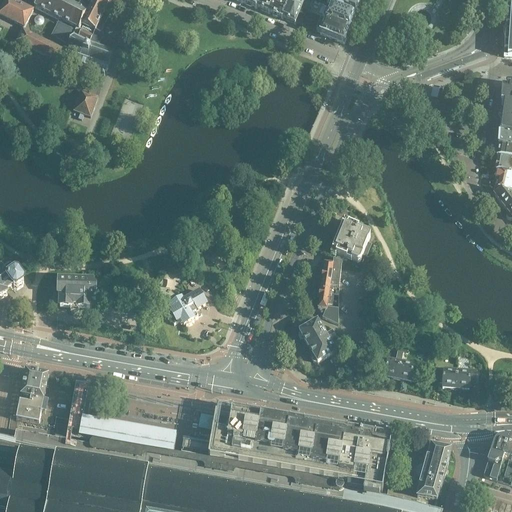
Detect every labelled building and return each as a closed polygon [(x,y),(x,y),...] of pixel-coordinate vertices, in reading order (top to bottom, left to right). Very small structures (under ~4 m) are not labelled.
[(14,0),(13,0),(6,0),(0,12),(0,15),(25,29),(34,11),(14,0)] [(79,30),(88,13),(87,13),(77,7),(63,0),(62,0),(27,0),(27,1),(26,0),(13,0),(14,0),(34,11),(35,9),(68,26),(79,31),(79,30)] [(93,0),(91,5),(87,13),(88,13),(79,30),(93,37),(94,35),(99,37),(109,17),(107,16),(112,7),(109,6),(111,0),(110,0),(93,0)] [(136,0),(111,0),(109,6),(112,7),(128,13),(131,14),(136,0)] [(243,0),(242,3),(257,9),(260,1),(260,0),(259,0),(243,0)] [(260,1),(257,9),(270,15),(275,0),(259,0),(260,0),(260,1)] [(283,20),(290,0),(275,0),(270,15),(283,20)] [(290,0),(283,20),(296,25),(300,14),(302,9),(305,0),(290,0)] [(312,0),(311,0),(305,0),(302,9),(308,11),(312,0)] [(332,6),(332,7),(357,17),(362,3),(355,0),(328,0),(327,4),(332,6)] [(326,20),(326,21),(351,31),(351,30),(356,18),(357,17),(332,7),(332,6),(327,4),(324,3),(322,6),(330,9),(329,12),(326,11),(323,19),(326,20)] [(303,28),(307,17),(307,16),(300,14),(296,25),(303,28)] [(320,34),(345,45),(351,31),(326,21),(325,23),(321,21),(316,32),(321,34),(320,34)] [(79,31),(68,26),(57,47),(66,52),(67,51),(69,52),(66,58),(106,74),(114,52),(109,50),(111,44),(93,37),(79,30),(79,31)] [(57,47),(24,30),(17,43),(60,64),(66,52),(57,47)] [(440,100),(446,102),(446,100),(448,101),(450,93),(448,92),(449,88),(443,87),(443,89),(440,100)] [(502,94),(501,96),(501,106),(502,106),(502,105),(503,105),(500,135),(502,135),(511,137),(511,87),(507,87),(502,87),(501,94),(502,94)] [(73,113),(80,115),(79,120),(82,122),(84,117),(91,119),(98,99),(81,92),(73,113)] [(123,110),(139,114),(142,103),(126,99),(123,110)] [(393,109),(394,117),(407,114),(405,106),(393,109)] [(499,135),(498,147),(499,147),(511,149),(511,137),(502,135),(500,135),(499,135)] [(73,144),(69,155),(78,158),(82,147),(73,144)] [(511,149),(499,147),(498,147),(497,156),(501,157),(502,157),(502,159),(511,161),(511,149)] [(501,160),(498,159),(496,171),(499,172),(498,172),(511,175),(511,161),(502,159),(501,159),(501,160)] [(498,181),(496,189),(499,190),(498,190),(511,193),(511,175),(498,172),(496,181),(498,181)] [(498,193),(495,193),(494,196),(508,214),(507,219),(507,220),(508,221),(511,220),(511,195),(498,192),(498,193)] [(344,221),(334,248),(330,256),(335,258),(336,256),(346,260),(348,257),(352,258),(351,261),(358,264),(360,263),(362,256),(370,238),(369,235),(362,233),(361,235),(357,233),(359,230),(349,226),(350,223),(344,221)] [(331,266),(325,265),(323,274),(323,275),(321,276),(321,279),(322,280),(322,281),(322,287),(331,289),(339,290),(342,265),(333,261),(331,266)] [(0,300),(8,296),(6,294),(13,290),(17,291),(23,287),(24,284),(18,276),(16,275),(8,281),(2,271),(0,272),(0,300)] [(58,286),(57,292),(59,293),(59,296),(60,297),(60,308),(72,309),(72,307),(78,307),(78,309),(90,309),(90,302),(96,302),(97,287),(95,286),(95,283),(59,282),(59,286),(58,286)] [(339,290),(322,287),(321,293),(320,293),(320,294),(318,295),(318,298),(319,299),(319,301),(320,301),(318,310),(320,310),(320,311),(324,312),(324,311),(325,311),(322,319),(338,326),(338,297),(339,290)] [(182,299),(170,307),(171,308),(166,312),(175,327),(177,326),(177,327),(180,324),(184,329),(196,322),(195,321),(199,319),(196,315),(199,313),(197,310),(206,304),(199,292),(183,301),(182,299)] [(317,323),(299,333),(300,334),(299,337),(301,341),(304,342),(309,350),(335,335),(333,330),(325,335),(317,323)] [(339,341),(335,335),(309,350),(313,356),(312,360),(314,363),(317,364),(318,365),(336,354),(331,346),(339,341)] [(384,378),(398,380),(401,364),(388,361),(384,378)] [(401,364),(398,380),(411,383),(413,375),(415,376),(417,367),(401,364)] [(452,369),(451,371),(444,371),(442,389),(456,390),(457,370),(452,369)] [(457,370),(456,390),(470,391),(470,386),(475,387),(476,384),(478,384),(479,375),(476,375),(476,371),(457,370)] [(25,372),(18,410),(41,414),(48,377),(25,372)] [(127,441),(126,446),(173,454),(176,437),(138,430),(139,429),(130,428),(111,424),(88,420),(93,387),(85,386),(75,384),(68,421),(66,437),(89,441),(91,435),(127,441)] [(41,414),(18,410),(16,421),(38,425),(41,414)] [(389,442),(390,438),(339,429),(231,410),(231,413),(232,414),(231,420),(218,418),(217,426),(218,427),(217,431),(216,431),(216,429),(215,429),(212,445),(184,440),(181,453),(239,463),(352,484),(351,490),(365,493),(364,497),(379,500),(380,496),(382,496),(383,493),(384,484),(387,468),(390,450),(389,450),(390,443),(389,442)] [(199,428),(214,429),(215,416),(200,415),(199,428)] [(0,511),(442,511),(443,511),(399,500),(380,496),(379,500),(364,497),(364,493),(345,490),(344,486),(342,484),(332,482),(295,476),(181,455),(173,454),(126,446),(108,443),(94,441),(91,443),(90,446),(49,438),(16,433),(14,444),(10,470),(0,468),(0,511)] [(495,443),(490,456),(488,464),(495,466),(495,465),(498,463),(502,464),(504,456),(509,439),(505,437),(504,439),(503,439),(501,439),(499,440),(498,440),(496,441),(496,442),(495,443)] [(509,439),(504,456),(503,460),(509,462),(504,478),(510,480),(511,473),(511,437),(509,439)] [(420,487),(417,498),(437,501),(451,451),(431,447),(428,459),(427,459),(425,466),(421,467),(418,469),(416,473),(418,477),(421,479),(422,479),(419,487),(420,487)] [(495,466),(488,464),(483,477),(485,479),(496,482),(502,464),(498,463),(495,465),(495,466)] [(490,499),(484,497),(480,509),(486,511),(490,499)] [(492,511),(496,501),(490,499),(486,511),(489,511),(492,511)] [(498,511),(501,503),(496,501),(492,511),(498,511)] [(504,511),(507,505),(501,503),(498,511),(504,511)]
